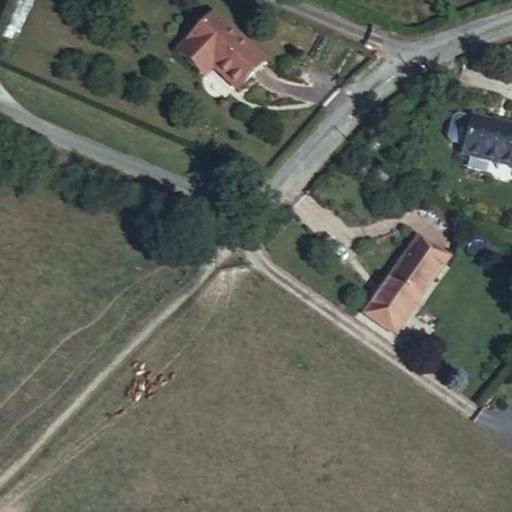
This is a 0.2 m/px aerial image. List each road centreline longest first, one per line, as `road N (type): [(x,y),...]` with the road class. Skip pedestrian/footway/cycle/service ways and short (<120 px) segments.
road 1 (track): [(0,478),(255,213)]
road 2 (residential): [(255,213),(391,53),(511,7)]
road 3 (residential): [(255,213),(0,112)]
